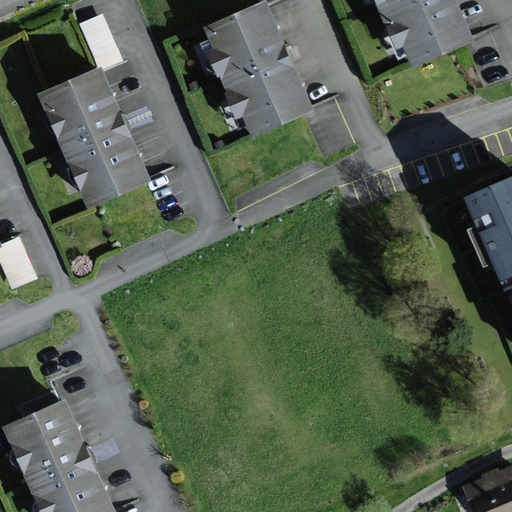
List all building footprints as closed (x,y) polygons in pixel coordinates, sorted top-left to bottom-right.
[(385,0),(416,71),(480,45),(460,0),(385,0)] [(271,1),(208,28),(256,141),(319,114),(296,59),(271,1)] [(107,66),(44,93),(92,206),(155,179),(107,66)] [(511,183),(474,200),(511,282),(511,183)] [(66,402),(7,429),(44,511),(115,511),(90,456),(66,402)] [(511,511),(511,467),(463,487),(469,500),(475,498),(480,511),(511,511)]
